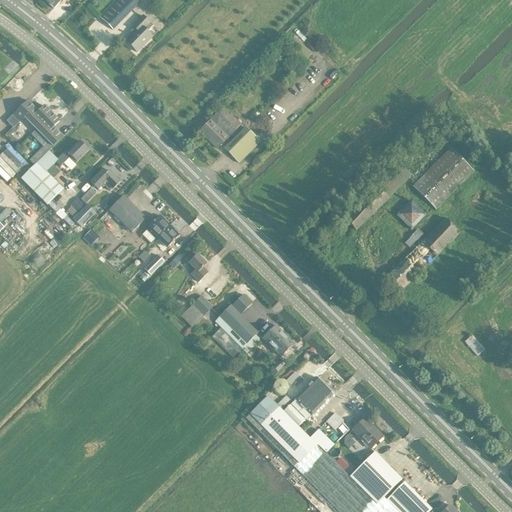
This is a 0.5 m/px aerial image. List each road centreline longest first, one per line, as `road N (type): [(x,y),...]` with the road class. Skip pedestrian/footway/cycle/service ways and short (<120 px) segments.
road 1 (primary): [(6,0),(115,95),(511,492)]
road 2 (unclassified): [(506,511),(127,132),(0,20)]
